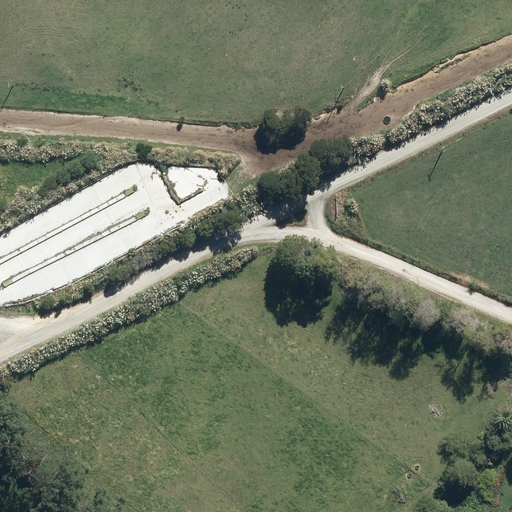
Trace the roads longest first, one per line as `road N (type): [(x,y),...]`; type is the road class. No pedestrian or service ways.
road 1 (unclassified): [(0,351),(236,230)]
road 2 (unclassified): [(325,187),(511,96)]
road 3 (residential): [(511,313),(332,241)]
